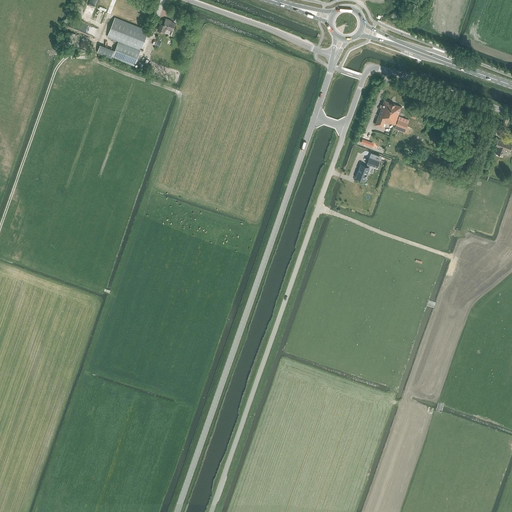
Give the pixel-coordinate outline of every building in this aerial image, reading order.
[(112,57),(134,66),(149,31),(115,17),(107,37),(118,41),(112,57)] [(175,23),(171,21),(166,19),(164,25),(160,24),(158,31),(165,33),(166,29),(172,31),(175,23)] [(65,42),(72,45),(75,34),(68,32),(65,42)] [(401,107),(384,100),(375,125),(383,128),(384,126),(388,128),(389,124),(389,125),(390,123),(395,125),(399,113),(400,114),(403,107),(401,107)] [(396,126),(406,130),(408,123),(398,119),(396,126)] [(496,154),(503,156),(505,150),(509,151),(511,145),(498,140),(496,146),(498,147),(496,154)] [(356,180),(356,178),(365,181),(369,169),(370,166),(377,169),(379,163),(380,163),(369,159),(367,166),(366,168),(361,166),(356,180)]
